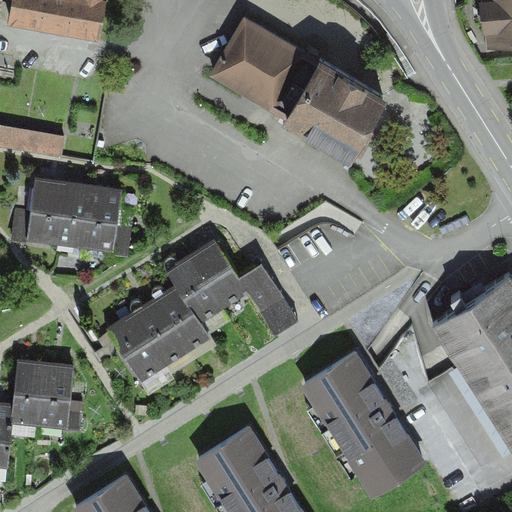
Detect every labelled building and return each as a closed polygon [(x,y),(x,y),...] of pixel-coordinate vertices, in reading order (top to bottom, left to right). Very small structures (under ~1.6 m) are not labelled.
[(100,0),(6,0),(3,21),(94,37),(100,0)] [(511,0),(479,0),(483,46),(511,42),(511,0)] [(381,95),(243,13),(206,75),(343,157),(381,95)] [(63,132),(0,122),(0,145),(59,155),(63,132)] [(118,186),(33,179),(28,241),(113,248),(118,186)] [(171,282),(104,324),(138,378),(207,335),(199,321),(248,291),(274,332),(298,317),(260,257),(236,272),(217,240),(165,272),(171,282)] [(511,446),(511,272),(510,269),(406,333),(421,358),(445,343),(510,448),(511,446)] [(352,347),(297,381),(369,497),(424,463),(352,347)] [(0,464),(7,465),(11,425),(70,429),(75,362),(12,356),(8,400),(0,398),(0,464)] [(301,511),(247,423),(191,457),(224,511),(301,511)] [(145,511),(120,473),(67,508),(69,511),(145,511)]
